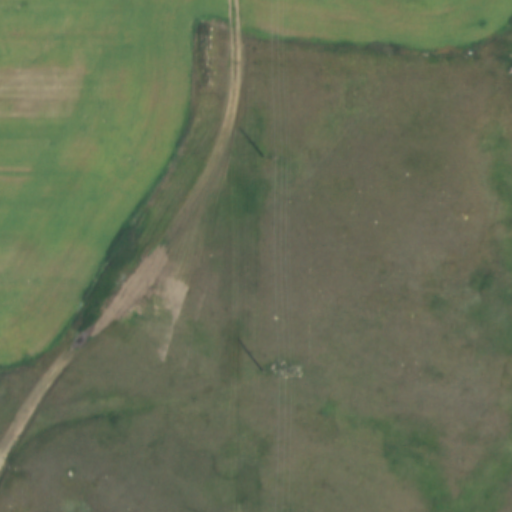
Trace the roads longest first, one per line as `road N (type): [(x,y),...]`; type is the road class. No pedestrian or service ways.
road 1 (track): [(229,0),(242,73),(207,178),(100,319),(58,358),(0,454)]
road 2 (track): [(238,37),(434,50),(489,43),(511,21)]
